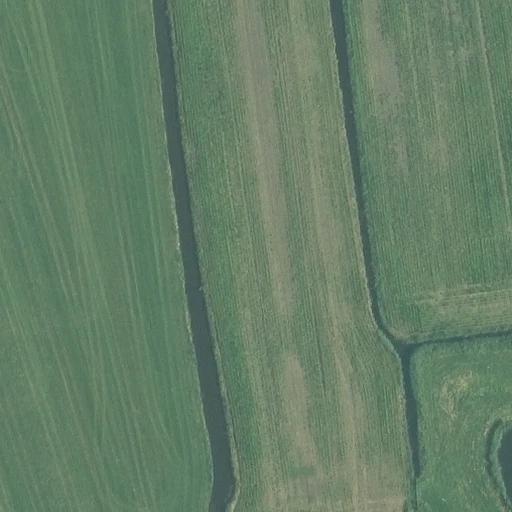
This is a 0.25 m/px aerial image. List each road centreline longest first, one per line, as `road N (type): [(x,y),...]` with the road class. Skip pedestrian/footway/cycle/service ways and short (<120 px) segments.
road 1 (track): [(380,511),(380,498),(352,456),(295,0)]
road 2 (track): [(473,511),(456,460),(459,431),(476,396),(511,374)]
